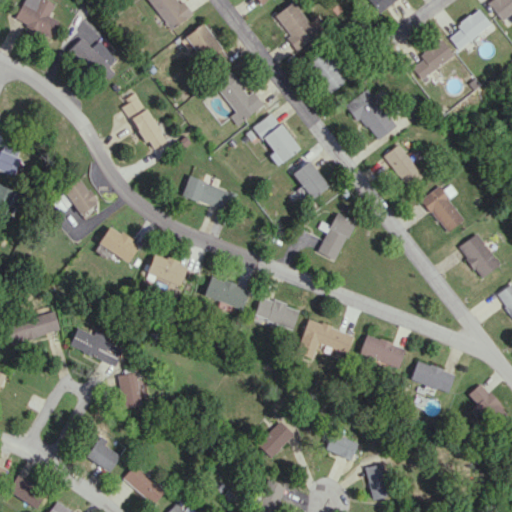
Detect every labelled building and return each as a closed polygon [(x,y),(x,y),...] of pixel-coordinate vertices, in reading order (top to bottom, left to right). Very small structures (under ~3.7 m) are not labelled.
[(47,16),(54,2),(50,0),(21,0),(11,22),(49,39),(57,20),(47,16)] [(188,14),(177,0),(145,0),(169,30),(188,14)] [(392,0),(365,0),(378,13),(392,0)] [(499,20),(511,10),(511,0),(487,0),(486,2),(499,20)] [(273,14),(288,36),(285,38),(294,50),(315,34),(291,1),(273,14)] [(488,24),(476,8),(455,24),(458,28),(447,37),(456,49),(488,24)] [(182,37),(209,70),(226,55),(199,23),(182,37)] [(97,40),(89,47),(80,36),(70,46),(103,81),(113,72),(107,66),(115,59),(97,40)] [(408,64),(419,79),(451,54),(440,39),(408,64)] [(330,91),(345,80),(320,47),(305,59),(330,91)] [(235,125),(261,104),(251,90),(246,94),(229,72),(213,85),(233,111),(227,116),(235,125)] [(374,141),(393,125),(363,87),(344,103),(374,141)] [(141,143),(146,140),(151,148),(163,141),(135,93),(119,102),(141,143)] [(270,152),(267,154),(275,165),(297,148),(270,111),(251,126),(270,152)] [(421,174),(396,143),(380,155),(406,187),(421,174)] [(0,170),(12,175),(19,158),(0,149),(0,170)] [(308,198),(326,187),(308,159),(290,171),(308,198)] [(179,194),(226,212),(234,193),(186,174),(179,194)] [(94,204),(80,177),(61,187),(75,214),(94,204)] [(419,198),(443,232),(461,219),(446,198),(454,192),(448,184),(440,189),(437,185),(419,198)] [(68,207),(64,194),(51,199),(56,211),(68,207)] [(315,251),(334,260),(353,220),(335,211),(328,225),(320,221),(317,227),(325,231),(315,251)] [(137,244),(107,225),(95,242),(125,262),(137,244)] [(479,277),(497,263),(474,232),(455,247),(479,277)] [(144,272),(177,285),(185,265),(152,252),(144,272)] [(201,295),(239,309),(246,289),(208,275),(201,295)] [(511,320),(511,286),(509,282),(493,293),(511,320)] [(297,309),(258,295),(251,315),(289,329),(297,309)] [(4,323),(8,343),(58,330),(53,311),(4,323)] [(350,332),(305,319),(294,353),(309,358),(314,342),(344,351),(350,332)] [(68,346),(114,364),(123,343),(94,331),(93,334),(75,327),(68,346)] [(396,366),(401,345),(362,334),(357,355),(396,366)] [(443,392),(451,373),(414,359),(407,378),(443,392)] [(119,407),(138,406),(136,373),(117,373),(119,407)] [(489,422),(502,410),(477,382),(463,394),(489,422)] [(288,439),(275,424),(255,443),(268,457),(288,439)] [(356,442),(331,431),(323,448),(348,460),(356,442)] [(108,471),(119,452),(95,437),(84,456),(108,471)] [(370,499),(389,495),(382,462),(363,466),(370,499)] [(152,503),(164,488),(133,463),(120,478),(152,503)] [(5,491),(34,508),(44,491),(15,474),(5,491)] [(272,511),(283,485),(268,478),(253,511),(272,511)] [(193,511),(178,498),(164,511),(193,511)] [(71,511),(55,500),(45,511),(71,511)]
